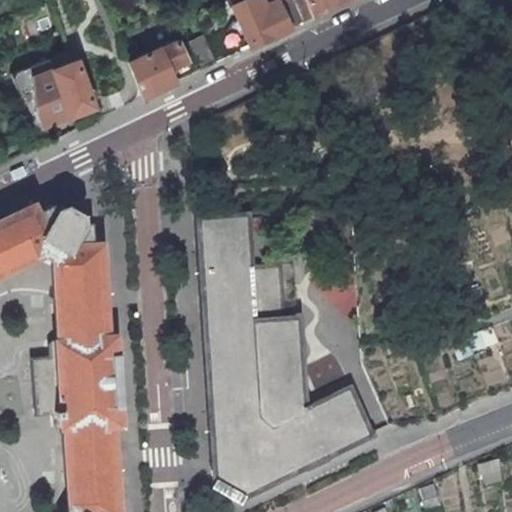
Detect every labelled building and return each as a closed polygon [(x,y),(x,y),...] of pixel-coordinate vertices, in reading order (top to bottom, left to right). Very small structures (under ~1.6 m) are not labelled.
[(229,5),(248,46),(289,26),(277,1),(276,0),(239,0),(234,2),(229,5)] [(312,15),(344,0),(276,0),(277,1),(289,26),(303,20),(312,15)] [(186,42),(200,69),(214,62),(201,35),(186,42)] [(176,40),(127,62),(141,97),(172,82),(166,69),(185,61),(182,55),(176,40)] [(73,61),(31,77),(30,81),(33,87),(31,92),(36,104),(33,110),(39,126),(91,106),(73,61)] [(30,358),(34,414),(53,412),(53,415),(59,414),(59,426),(61,427),(67,510),(65,511),(114,511),(109,424),(116,423),(113,376),(111,336),(103,336),(97,244),(89,245),(87,223),(80,224),(79,216),(63,207),(55,210),(53,204),(34,213),(30,205),(0,219),(0,272),(41,253),(50,258),(55,340),(53,340),(54,356),(30,358)] [(246,212),(195,216),(212,483),(212,484),(235,497),(370,434),(349,386),(306,404),(305,402),(302,404),(296,315),(281,317),(277,264),(249,265),(246,212)] [(329,299),(335,281),(314,274),(308,292),(329,299)] [(474,345),(476,349),(496,341),(490,327),(466,338),(470,347),(474,345)] [(472,353),(470,347),(466,338),(451,345),(457,360),(472,353)] [(476,462),(483,483),(500,480),(498,457),(476,462)] [(418,488),(425,511),(440,506),(432,483),(418,488)]
